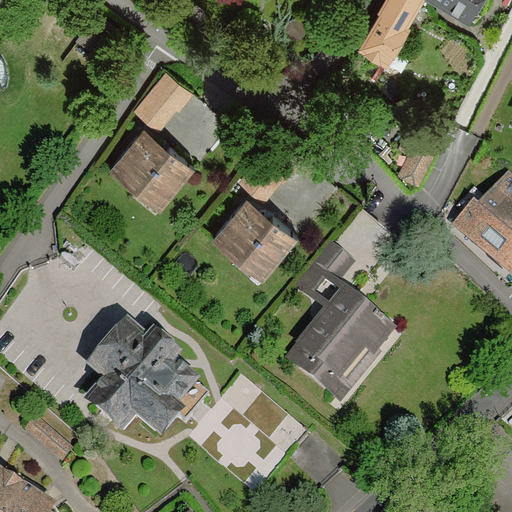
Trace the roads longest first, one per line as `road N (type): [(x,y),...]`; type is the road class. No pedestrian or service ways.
road 1 (residential): [(278,106),(364,163),(511,302)]
road 2 (residential): [(164,41),(0,278)]
road 3 (unknown): [(45,215),(217,358)]
road 4 (unknown): [(450,171),(449,147),(489,57),(485,36),(438,0)]
road 5 (tertiary): [(511,379),(373,511)]
road 6 (residential): [(371,0),(355,29),(278,106)]
road 7 (residential): [(164,41),(278,106)]
